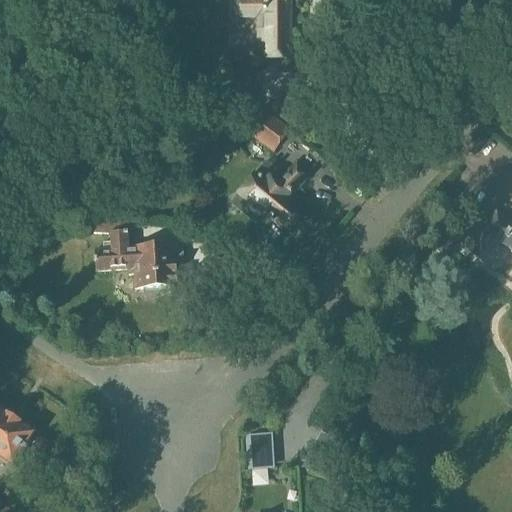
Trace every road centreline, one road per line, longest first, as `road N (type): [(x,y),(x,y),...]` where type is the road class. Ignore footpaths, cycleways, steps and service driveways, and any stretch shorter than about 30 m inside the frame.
road 1 (residential): [(511,69),(265,361),(219,394),(154,412)]
road 2 (residential): [(154,412),(0,310)]
